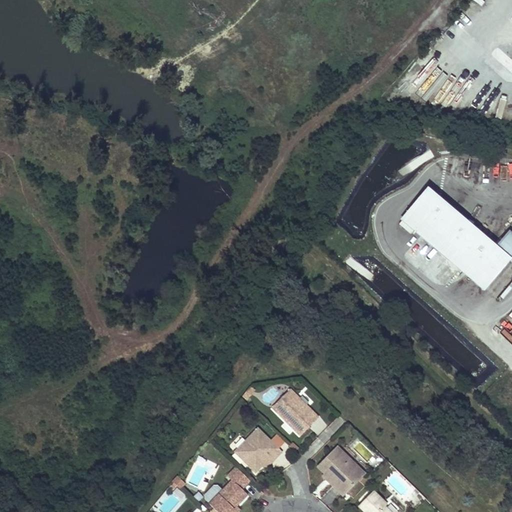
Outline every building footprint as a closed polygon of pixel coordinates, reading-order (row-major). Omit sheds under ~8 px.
[(424,49),(439,65),(449,55),(435,40),(424,49)] [(480,101),(480,116),(509,116),(509,101),(480,101)] [(431,188),(402,221),(415,232),(419,228),(487,287),(511,258),(511,257),(511,231),(499,247),(431,188)] [(511,290),(511,284),(503,295),(506,297),(511,290)] [(287,400),(278,409),(301,432),(319,412),(290,385),(281,394),(287,400)] [(287,400),(281,394),(272,403),(278,409),(287,400)] [(277,456),(283,450),(260,427),(239,447),(251,460),(249,462),(257,470),(263,464),(264,458),(267,455),(269,457),(274,453),(277,455),(277,456)] [(340,445),(319,466),(326,472),(331,477),(334,474),(339,479),(336,481),(347,491),(362,475),(348,460),(352,457),(340,445)] [(251,460),(239,447),(237,449),(249,462),(251,460)] [(270,463),(277,456),(277,455),(274,453),(269,457),(267,455),(264,458),(263,464),(270,463)] [(252,480),(238,466),(230,475),(235,479),(225,489),(212,503),(222,511),(232,511),(239,505),(249,494),(243,489),(252,480)] [(331,477),(326,472),(324,474),(344,494),(347,491),(336,481),(339,479),(334,474),(331,477)] [(187,485),(179,477),(175,482),(182,489),(187,485)] [(208,499),(212,503),(225,489),(221,485),(217,485),(208,495),(208,499)] [(376,491),(362,505),(368,511),(394,511),(387,505),(388,503),(376,491)]
